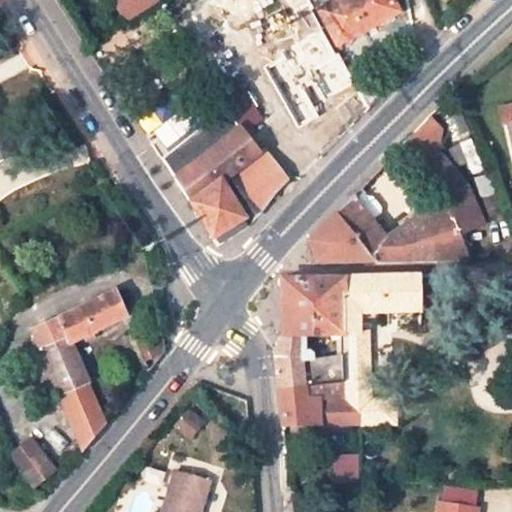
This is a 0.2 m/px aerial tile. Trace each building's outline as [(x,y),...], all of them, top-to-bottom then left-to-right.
[(159,0),(127,0),(117,6),(126,22),(160,1),(159,0)] [(392,0),(339,0),(319,11),(337,43),(398,11),(392,0)] [(327,40),(291,67),(318,104),(334,92),(352,78),(327,40)] [(238,86),(219,97),(231,119),(196,142),(195,141),(163,161),(210,238),(210,239),(243,218),(227,192),(221,182),(225,178),(258,152),(244,133),(259,122),(238,86)] [(511,130),(511,113),(503,115),(507,132),(511,130)] [(385,239),(351,195),(331,216),(307,241),(315,263),(470,258),(458,233),(482,222),(465,185),(431,148),(434,144),(438,131),(425,119),(396,149),(443,199),(385,239)] [(227,192),(232,189),(225,178),(221,182),(227,192)] [(359,312),(421,312),(420,276),(372,277),(344,278),(345,337),(346,383),(365,380),(364,337),(359,337),(359,312)] [(291,279),(281,280),(281,337),(300,337),(312,337),(312,278),(291,279)] [(344,278),(312,278),(312,337),(324,337),(335,337),(345,337),(344,278)] [(113,292),(31,331),(81,452),(105,424),(69,343),(125,317),(113,292)] [(275,353),(303,361),(300,337),(281,337),(275,350),(275,353)] [(346,383),(345,337),(335,337),(334,350),(334,357),(303,361),(275,353),(278,390),(346,383)] [(324,337),(324,350),(334,350),(335,337),(324,337)] [(202,370),(221,385),(241,361),(222,346),(202,370)] [(346,383),(278,390),(282,426),(346,425),(346,408),(346,383)] [(192,408),(176,427),(193,440),(208,421),(192,408)] [(346,425),(392,424),(392,408),(346,408),(346,425)] [(357,457),(331,458),(331,469),(357,469),(357,457)] [(20,472),(33,491),(43,485),(41,482),(52,474),(41,458),(20,472)] [(331,469),(332,485),(357,484),(357,469),(331,469)] [(174,471),(161,511),(199,511),(209,483),(174,471)]
